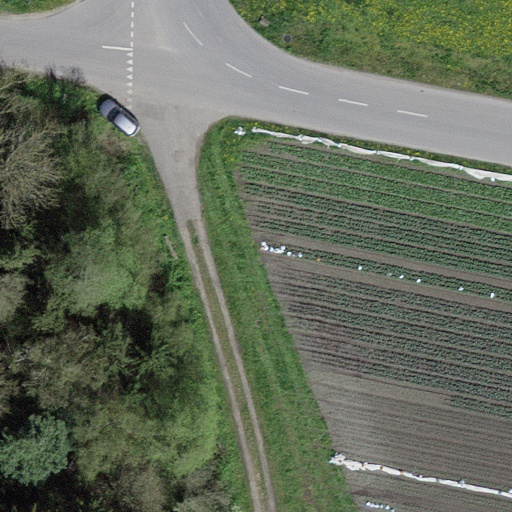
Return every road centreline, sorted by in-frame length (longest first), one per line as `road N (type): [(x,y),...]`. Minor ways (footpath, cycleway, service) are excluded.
road 1 (track): [(249,511),(157,74)]
road 2 (unclassified): [(511,135),(157,74)]
road 3 (unclassified): [(157,74),(0,41)]
